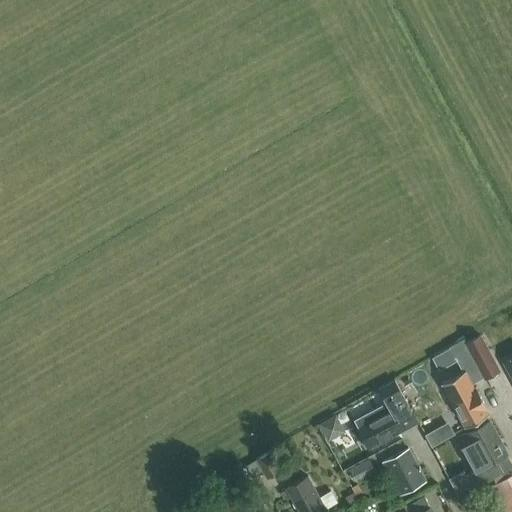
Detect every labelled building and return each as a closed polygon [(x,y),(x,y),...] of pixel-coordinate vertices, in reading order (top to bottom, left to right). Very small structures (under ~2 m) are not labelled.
[(465,344),(483,377),(484,379),(498,371),(480,336),(465,344)] [(483,377),(465,344),(463,338),(451,345),(465,372),(443,384),(460,416),(466,427),(487,415),(471,384),(483,377)] [(368,448),(402,429),(417,420),(393,378),(376,388),(384,402),(353,420),(368,448)] [(506,454),(488,421),(458,438),(476,471),(467,476),(472,486),(499,470),(494,460),(506,454)] [(448,422),(425,434),(432,446),(454,433),(448,422)] [(425,480),(408,447),(382,461),(388,475),(390,474),(400,493),(425,480)] [(266,476),(281,469),(270,451),(256,459),(266,476)] [(511,511),(511,474),(495,484),(509,511),(511,511)] [(318,496),(307,475),(286,486),(299,511),(321,511),(326,510),(325,507),(337,500),(330,489),(318,496)] [(240,488),(234,478),(214,488),(220,499),(218,500),(224,511),(254,511),(241,487),(240,488)] [(472,490),(461,496),(468,508),(471,511),(483,505),(474,488),(472,490)] [(345,511),(358,511),(354,503),(344,508),(345,511)]
